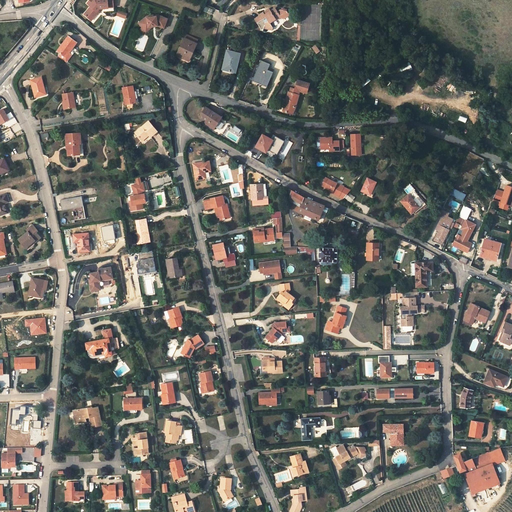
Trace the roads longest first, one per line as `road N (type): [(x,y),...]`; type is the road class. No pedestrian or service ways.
road 1 (tertiary): [(179,84),(294,124),(428,128),(511,167)]
road 2 (residential): [(244,438),(179,156),(181,124)]
road 3 (unclassified): [(458,268),(181,124)]
road 4 (residential): [(343,511),(448,456),(446,351),(458,268)]
road 5 (residential): [(0,81),(36,156),(59,261)]
road 6 (tertiary): [(58,8),(111,52),(179,84)]
road 7 (unknown): [(448,446),(475,507),(504,497),(508,479),(499,460)]
road 8 (residential): [(59,261),(52,396)]
